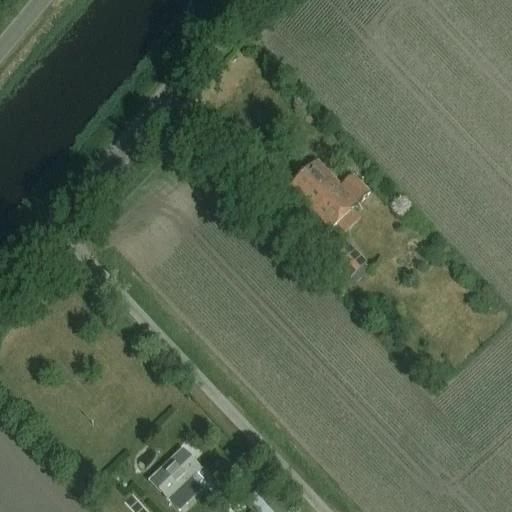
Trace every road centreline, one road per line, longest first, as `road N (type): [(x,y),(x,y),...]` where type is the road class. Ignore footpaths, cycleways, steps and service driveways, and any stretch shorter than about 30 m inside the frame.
road 1 (unclassified): [(323,511),(56,231)]
road 2 (tertiary): [(56,231),(252,0)]
